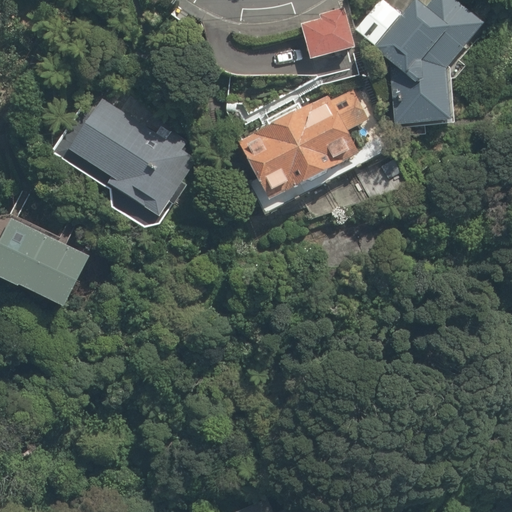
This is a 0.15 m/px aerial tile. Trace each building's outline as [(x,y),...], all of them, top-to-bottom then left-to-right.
[(379,51),(408,19),(386,0),(383,0),(356,31),(379,51)] [(452,74),(492,33),(451,0),(443,0),(437,8),(420,9),(383,50),(393,61),(389,125),(455,131),(452,74)] [(360,52),(345,8),(294,26),(302,48),(306,47),(314,68),(360,52)] [(353,91),(307,115),(300,103),(265,121),(268,128),(240,145),(267,196),(273,192),(279,203),(289,198),(291,202),(345,174),(343,169),(360,159),(354,146),(358,144),(351,131),(369,122),(353,91)] [(174,140),(171,145),(105,106),(73,160),(115,185),(111,192),(163,223),(199,162),(202,157),(174,140)] [(0,283),(69,316),(95,261),(30,230),(25,241),(15,236),(0,267),(0,283)] [(239,511),(292,511),(284,492),(239,511)]
